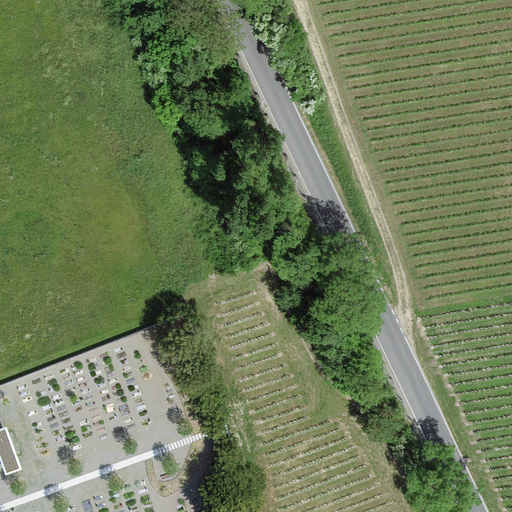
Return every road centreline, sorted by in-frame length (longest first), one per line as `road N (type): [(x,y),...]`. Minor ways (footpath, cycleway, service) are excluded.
road 1 (tertiary): [(476,511),(232,0)]
road 2 (track): [(395,342),(401,277),(299,0)]
